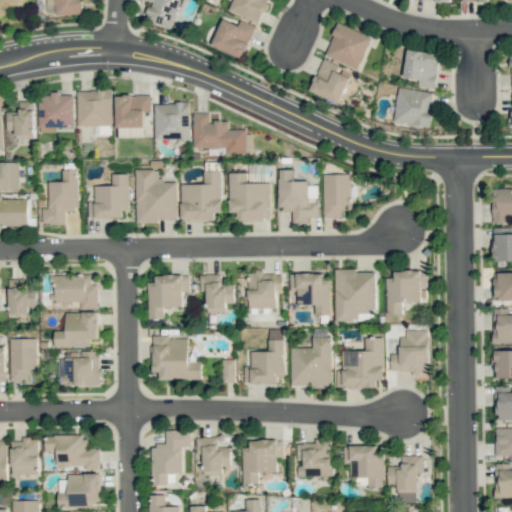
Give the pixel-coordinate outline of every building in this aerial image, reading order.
[(46,0),(46,5),(55,5),(55,14),(81,14),(81,0),(46,0)] [(179,0),(146,0),(151,1),(145,20),(171,28),(179,0)] [(259,23),(268,0),(233,0),(229,11),(259,23)] [(241,20),(238,25),(223,18),(212,45),(242,58),(255,26),(241,20)] [(324,54),(358,69),(371,36),(338,22),(324,54)] [(404,77),(418,79),(418,87),(436,88),(439,53),(407,50),(404,77)] [(309,90),(339,103),(351,78),(337,71),(339,65),(323,58),(309,90)] [(434,92),(398,87),(393,122),(429,127),(434,92)] [(77,90),(78,126),(112,126),(112,90),(77,90)] [(73,128),(73,94),(40,94),(39,132),(57,132),(57,127),(73,128)] [(150,95),(116,95),(116,127),(144,127),(144,111),(151,111),(150,95)] [(7,130),(15,130),(15,138),(34,139),(34,101),(19,101),(19,114),(8,114),(7,130)] [(155,103),(155,139),(190,138),(189,102),(155,103)] [(246,153),(246,129),(228,129),(228,121),(209,121),(209,112),(194,112),(194,148),(224,148),(224,153),(246,153)] [(19,162),(0,162),(0,189),(19,189),(19,162)] [(49,182),(49,207),(42,208),(43,224),(65,224),(65,210),(79,209),(78,169),(63,170),(63,181),(49,182)] [(136,169),(137,221),(177,221),(177,181),(159,181),(159,169),(136,169)] [(278,209),(293,209),(292,223),(308,224),(308,217),(318,217),(319,200),(316,200),(316,185),(308,185),(308,180),(293,180),(293,169),(279,169),(278,209)] [(181,184),(182,221),(215,220),(215,213),(222,213),(221,170),(204,170),(204,184),(181,184)] [(270,182),(247,183),(247,172),(229,172),(230,212),(237,212),(237,220),(271,219),(270,182)] [(340,217),(340,207),(350,207),(350,174),(323,174),(323,217),(340,217)] [(494,222),(509,222),(509,214),(511,214),(511,188),(493,189),(494,222)] [(27,198),(0,198),(0,225),(28,225),(27,198)] [(511,227),(494,227),(493,260),(511,260),(511,227)] [(336,321),(358,320),(358,312),(376,312),(375,270),(335,270),(336,321)] [(387,278),(387,314),(403,314),(403,301),(426,301),(426,270),(394,270),(394,278),(387,278)] [(248,308),(276,308),(276,291),(282,291),(282,272),(248,273),(248,308)] [(511,299),(511,272),(494,272),(494,300),(511,299)] [(330,279),(323,279),(323,273),(290,273),(290,290),(297,290),(298,304),(315,303),(316,314),(331,314),(330,279)] [(80,309),(98,308),(97,284),(92,284),(91,274),(55,275),(55,302),(80,302),(80,309)] [(149,318),(165,318),(165,307),(182,306),(182,292),(189,292),(189,274),(155,275),(156,282),(149,282),(149,318)] [(200,274),(200,291),(206,290),(207,312),(226,312),(226,303),(235,303),(234,285),(221,285),(221,274),(200,274)] [(511,342),(511,314),(509,314),(509,308),(493,308),(493,343),(511,342)] [(98,338),(98,311),(66,312),(66,331),(55,331),(55,347),(91,346),(91,339),(98,338)] [(391,354),(390,371),(412,371),(412,377),(429,377),(429,330),(401,329),(401,354),(391,354)] [(188,336),(152,337),(153,372),(160,371),(160,379),(202,379),(202,361),(189,361),(188,336)] [(285,375),(284,336),(268,336),(269,351),(251,351),(251,383),(278,383),(278,375),(285,375)] [(331,386),(332,336),(313,336),(313,347),(292,347),(291,386),(331,386)] [(383,337),(365,337),(366,351),(342,351),(343,375),(337,375),(338,387),(376,387),(376,379),(384,379),(383,337)] [(10,381),(28,381),(28,374),(37,374),(37,338),(10,338),(10,381)] [(511,349),(493,350),(493,377),(511,377),(511,349)] [(235,359),(222,359),(223,382),(236,381),(235,359)] [(511,419),(511,391),(510,391),(510,386),(496,386),(495,419),(511,419)] [(496,456),(511,454),(511,427),(495,428),(496,456)] [(152,444),(152,485),(168,485),(168,473),(183,473),(183,446),(191,446),(191,430),(166,430),(166,444),(152,444)] [(100,469),(100,448),(85,449),(85,434),(45,435),(45,451),(57,451),(57,466),(85,465),(85,469),(100,469)] [(231,465),(231,447),(218,447),(217,437),(196,437),(197,453),(203,453),(203,475),(223,475),(223,466),(231,465)] [(11,440),(11,474),(39,475),(39,438),(22,438),(22,441),(11,440)] [(331,475),(331,438),(315,438),(315,443),(297,443),(297,463),(298,463),(298,476),(331,475)] [(244,483),(259,483),(259,472),(276,471),(276,457),(283,457),(283,439),(250,440),(250,451),(243,451),(244,483)] [(343,446),(343,462),(350,462),(350,477),(368,477),(368,489),(384,489),(384,446),(343,446)] [(398,484),(398,501),(416,501),(416,472),(423,472),(422,455),(401,455),(402,466),(388,466),(388,484),(398,484)] [(511,469),(511,463),(495,463),(495,497),(511,497),(511,469)] [(68,473),(68,482),(59,482),(59,507),(93,508),(94,501),(100,501),(100,474),(68,473)] [(149,511),(180,511),(181,506),(166,506),(166,495),(150,494),(149,511)] [(232,511),(231,511),(261,511),(262,499),(246,499),(246,511),(232,511)] [(12,511),(38,511),(39,500),(12,500),(12,511)]
